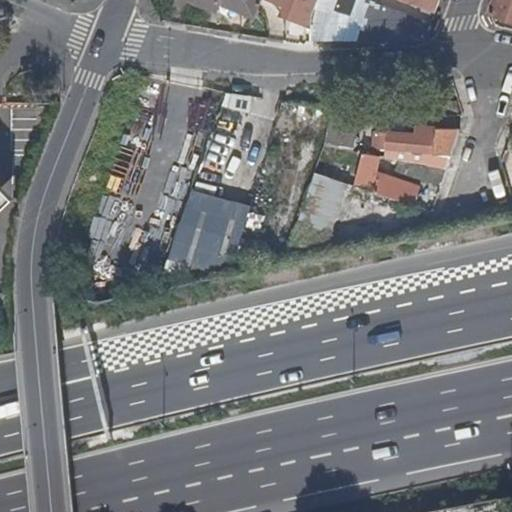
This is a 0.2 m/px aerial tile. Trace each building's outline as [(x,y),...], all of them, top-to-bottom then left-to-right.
[(253,15),(259,0),(189,0),(218,11),(221,3),(253,15)] [(292,19),(310,26),(319,0),(318,0),(289,0),(288,3),(283,16),(292,19)] [(319,0),(310,26),(304,40),(383,42),(416,40),(430,31),(433,23),(371,0),(319,0)] [(406,0),(437,11),(441,0),(406,0)] [(511,0),(494,0),(490,13),(511,22),(511,0)] [(290,25),(307,31),(310,26),(292,19),(290,25)] [(244,112),(247,100),(224,94),(221,107),(244,112)] [(346,124),(334,121),(330,133),(329,135),(328,144),(356,150),(360,130),(346,127),(346,124)] [(447,170),(460,130),(437,130),(415,128),(415,136),(377,133),(376,149),(403,152),(400,160),(447,170)] [(355,185),(414,205),(421,187),(377,173),(381,157),(363,153),(355,185)] [(447,170),(400,160),(397,173),(442,186),(447,170)] [(0,213),(21,193),(0,171),(0,213)] [(325,242),(344,186),(309,174),(291,231),(325,242)] [(181,192),(164,267),(227,281),(245,206),(181,192)] [(358,210),(355,221),(378,227),(381,216),(358,210)]
